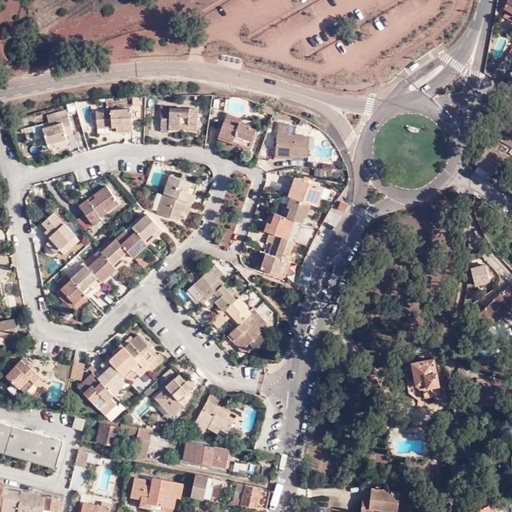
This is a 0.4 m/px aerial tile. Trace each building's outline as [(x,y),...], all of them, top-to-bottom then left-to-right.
[(495,70),(485,65),(484,72),(490,75),(495,70)] [(161,116),(160,130),(169,130),(169,127),(179,128),(180,124),(188,125),(188,128),(196,129),(197,106),(170,105),(162,105),(161,116)] [(132,117),(132,109),(131,108),(97,111),(98,127),(117,125),(118,130),(133,129),(132,117)] [(142,108),(132,109),(132,117),(143,116),(142,108)] [(67,110),(55,114),(57,119),(69,115),(67,110)] [(238,143),(250,147),(257,126),(239,120),(240,116),(225,111),(220,128),(224,129),(222,135),(239,140),(238,143)] [(56,144),(58,148),(69,144),(67,136),(74,133),(69,115),(57,119),(55,114),(47,116),(49,123),(41,125),(48,146),(56,144)] [(278,121),(277,132),(288,133),(289,122),(278,121)] [(224,129),(220,128),(217,137),(250,148),(250,147),(238,143),(239,140),(222,135),(224,129)] [(288,133),(277,132),(276,149),(271,148),(270,155),(290,157),(291,157),(291,154),(307,154),(309,135),(288,133)] [(479,164),(488,170),(492,173),(503,156),(487,146),(475,162),(479,164)] [(307,164),(307,154),(291,154),(291,157),(290,157),(289,164),(296,162),(307,164)] [(492,173),(488,170),(479,164),(474,171),(483,177),(487,180),(492,173)] [(169,186),(167,193),(187,201),(191,202),(197,184),(170,174),(166,185),(169,186)] [(288,195),(292,196),(311,203),(323,207),(330,188),(295,176),(288,195)] [(100,214),(107,209),(104,205),(116,197),(107,184),(79,204),(93,224),(102,217),(100,214)] [(164,192),(158,190),(152,207),(158,209),(164,192)] [(167,193),(164,192),(158,209),(157,212),(179,219),(182,211),(184,211),(187,201),(167,193)] [(311,203),(292,196),(289,205),(279,201),(275,211),(295,218),(303,221),(305,215),(307,215),(311,203)] [(119,200),(116,197),(104,205),(107,209),(119,200)] [(338,207),(343,209),(344,210),(347,202),(341,199),(338,207)] [(295,218),(275,211),(271,222),(268,221),(265,229),(271,231),(288,238),(295,218)] [(61,249),(75,235),(53,212),(42,222),(47,228),(45,230),(52,238),(47,242),(57,253),(61,249)] [(133,226),(136,229),(146,240),(155,232),(158,235),(164,230),(150,215),(144,220),(142,217),(141,216),(131,224),(133,226)] [(126,229),(117,237),(132,254),(141,246),(143,249),(149,244),(146,240),(136,229),(130,234),(128,230),(126,229)] [(295,240),(288,238),(271,231),(268,239),(274,241),(277,242),(273,253),(290,259),(293,261),(296,254),(290,252),(295,240)] [(146,240),(149,244),(158,235),(155,232),(146,240)] [(78,239),(75,235),(61,249),(64,253),(78,239)] [(135,257),(132,254),(117,237),(111,242),(109,240),(100,249),(103,253),(114,265),(124,256),(127,259),(129,262),(135,257)] [(141,251),(143,249),(141,246),(132,254),(135,257),(141,251)] [(117,268),(114,265),(103,253),(100,249),(95,253),(85,262),(100,278),(109,270),(112,273),(114,275),(119,271),(117,268)] [(141,251),(135,257),(144,267),(151,261),(141,251)] [(290,259),(273,253),(270,252),(267,251),(261,267),(285,275),(290,259)] [(114,265),(117,268),(127,259),(124,256),(114,265)] [(487,276),(482,258),(469,261),(473,279),(487,276)] [(70,274),(74,278),(84,290),(93,283),(96,286),(100,282),(102,280),(100,278),(85,262),(84,261),(70,274)] [(200,305),(205,301),(225,282),(220,276),(225,271),(217,262),(190,287),(198,296),(195,299),(200,305)] [(103,281),(112,273),(109,270),(100,278),(102,280),(103,281)] [(70,274),(68,272),(59,280),(65,286),(74,278),(70,274)] [(188,275),(183,279),(186,282),(188,279),(190,282),(195,277),(191,272),(188,275)] [(88,294),(84,290),(74,278),(65,286),(60,291),(67,299),(76,308),(76,309),(90,296),(88,294)] [(227,281),(225,282),(205,301),(210,306),(217,301),(220,304),(217,306),(222,312),(240,296),(230,285),(227,281)] [(100,282),(96,286),(95,287),(98,291),(103,286),(100,282)] [(95,287),(96,286),(93,283),(84,290),(88,294),(95,287)] [(234,283),(230,285),(240,296),(243,293),(234,283)] [(501,313),(501,314),(501,315),(502,316),(502,317),(504,317),(505,317),(506,317),(507,316),(508,315),(508,314),(508,313),(511,318),(511,290),(508,286),(477,315),(483,322),(483,321),(486,319),(500,306),(505,310),(504,310),(503,311),(502,311),(501,312),(501,313)] [(243,293),(240,296),(222,312),(217,317),(212,321),(218,328),(230,318),(238,326),(255,310),(249,303),(250,301),(243,293)] [(76,308),(67,299),(59,306),(68,316),(76,308)] [(498,316),(501,314),(501,313),(501,312),(502,311),(503,311),(504,310),(505,310),(500,306),(486,319),(491,325),(499,318),(498,316)] [(255,310),(238,326),(228,335),(233,340),(236,338),(244,347),(249,342),(255,349),(268,336),(262,330),(269,324),(256,310),(255,310)] [(441,318),(435,317),(431,340),(443,342),(445,327),(439,326),(441,318)] [(16,318),(9,319),(9,323),(1,325),(0,321),(0,342),(1,343),(0,334),(18,330),(16,318)] [(135,338),(126,346),(142,364),(146,368),(159,354),(140,333),(135,338)] [(133,335),(124,343),(126,346),(135,338),(133,335)] [(236,338),(233,340),(241,349),(244,347),(236,338)] [(143,376),(149,370),(146,368),(142,364),(126,346),(124,343),(123,342),(117,347),(120,350),(117,353),(111,359),(126,375),(134,368),(136,370),(137,370),(140,372),(143,376)] [(159,354),(146,368),(149,370),(151,372),(166,358),(162,353),(159,354)] [(25,356),(23,358),(37,371),(38,369),(25,356)] [(37,371),(23,358),(7,376),(27,393),(42,375),(37,371)] [(126,375),(111,359),(110,358),(103,365),(106,368),(108,371),(100,378),(116,395),(125,387),(122,384),(128,378),(126,375)] [(433,359),(412,363),(415,383),(408,392),(417,399),(439,395),(433,359)] [(85,363),(76,361),(73,376),(82,378),(85,363)] [(106,368),(98,375),(100,378),(108,371),(106,368)] [(137,370),(136,370),(134,368),(126,375),(128,378),(131,381),(140,372),(137,370)] [(114,396),(116,395),(100,378),(98,375),(95,372),(81,386),(102,408),(102,407),(109,414),(121,403),(114,396)] [(181,375),(179,377),(185,384),(187,381),(181,375)] [(167,403),(176,413),(184,404),(181,401),(192,392),(190,390),(197,384),(191,378),(187,381),(185,384),(179,377),(167,387),(168,388),(157,398),(163,406),(167,403)] [(506,389),(477,377),(473,387),(477,389),(476,391),(480,393),(477,400),(498,409),(506,389)] [(131,381),(128,378),(122,384),(125,387),(131,381)] [(212,394),(209,401),(218,406),(222,400),(212,394)] [(195,405),(187,419),(207,430),(209,427),(219,433),(221,430),(229,433),(235,422),(228,417),(229,416),(220,410),(217,414),(214,412),(218,406),(209,401),(204,410),(195,405)] [(172,416),(176,413),(167,403),(163,406),(172,416)] [(230,413),(218,406),(214,412),(217,414),(220,410),(229,416),(230,413)] [(85,419),(76,416),(73,424),(82,427),(85,419)] [(133,432),(138,433),(139,426),(115,421),(102,419),(98,441),(116,445),(120,431),(132,433),(132,431),(133,432)] [(0,451),(57,466),(64,438),(0,421),(0,451)] [(139,426),(138,433),(133,453),(146,456),(152,429),(139,426)] [(138,433),(133,432),(129,452),(133,453),(138,433)] [(229,450),(187,441),(184,459),(225,468),(229,450)] [(79,454),(76,465),(86,468),(89,452),(79,450),(79,451),(79,454)] [(192,495),(203,497),(205,486),(207,477),(196,474),(192,495)] [(175,511),(179,498),(182,485),(154,478),(152,485),(145,484),(146,480),(135,477),(132,496),(140,498),(138,504),(168,510),(175,511)] [(235,492),(243,493),(244,484),(235,482),(234,492),(235,492)] [(234,499),(233,505),(241,507),(241,505),(256,508),(257,506),(266,508),(269,493),(270,490),(270,489),(244,484),(243,493),(241,500),(234,499)] [(210,487),(205,486),(203,497),(210,499),(212,488),(210,487)] [(370,497),(363,496),(361,511),(373,511),(374,511),(387,511),(398,511),(400,491),(371,488),(370,497)] [(21,491),(5,489),(3,503),(19,506),(21,491)] [(34,493),(21,491),(19,506),(18,511),(19,511),(42,511),(45,496),(34,493)] [(243,493),(235,492),(234,499),(241,500),(243,493)] [(45,496),(42,511),(56,511),(59,499),(45,496)] [(491,511),(488,505),(485,506),(482,499),(469,503),(471,511),(491,511)] [(81,511),(109,511),(111,503),(105,502),(104,506),(83,502),(81,511)] [(19,506),(3,503),(3,504),(1,511),(2,511),(18,511),(19,506)]
